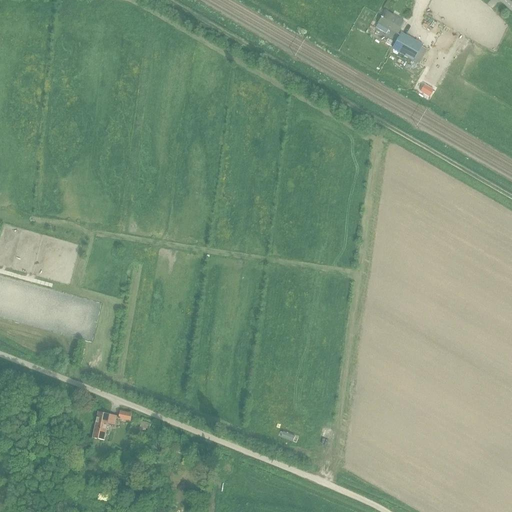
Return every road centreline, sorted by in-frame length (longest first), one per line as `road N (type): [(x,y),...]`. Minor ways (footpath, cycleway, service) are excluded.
road 1 (track): [(167,0),(511,200)]
road 2 (unclassified): [(0,359),(298,478)]
